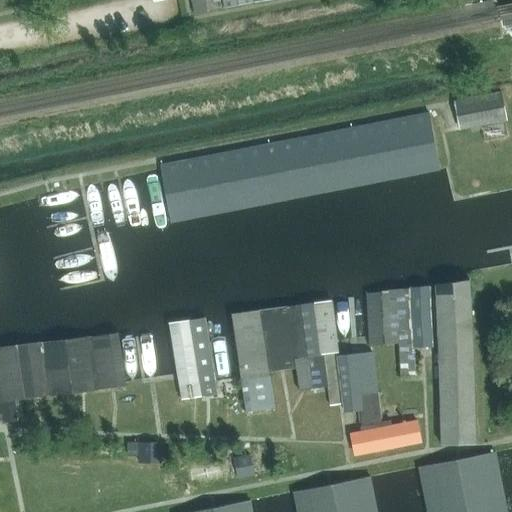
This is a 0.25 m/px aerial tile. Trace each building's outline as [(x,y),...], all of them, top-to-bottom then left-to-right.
[(190,0),(193,14),(220,8),(220,4),(219,0),(190,0)] [(507,121),(501,91),(453,100),(459,131),(507,121)] [(207,211),(439,166),(429,112),(160,164),(169,218),(207,211)] [(435,284),(442,444),(475,442),(469,279),(435,284)] [(429,286),(411,287),(413,346),(431,346),(429,286)] [(367,293),(369,335),(370,345),(398,342),(395,288),(367,293)] [(410,288),(395,288),(398,342),(399,375),(414,374),(410,288)] [(341,382),(337,356),(328,300),(314,302),(326,384),(341,382)] [(314,302),(299,304),(312,386),(326,384),(314,302)] [(299,304),(286,306),(295,366),(299,388),(312,386),(299,304)] [(286,306),(258,310),(267,370),(295,366),(286,306)] [(258,310),(230,314),(238,366),(240,375),(245,410),(273,406),(267,370),(258,310)] [(215,382),(205,317),(189,320),(200,396),(207,395),(215,394),(217,394),(215,382)] [(189,320),(168,323),(177,377),(180,399),(200,396),(189,320)] [(116,331),(88,335),(95,389),(123,385),(116,331)] [(88,335),(40,342),(47,395),(95,389),(88,335)] [(14,400),(47,395),(40,342),(0,347),(0,399),(0,402),(3,421),(3,423),(17,421),(14,400)] [(372,352),(337,356),(341,382),(326,384),(329,406),(343,404),(344,412),(359,410),(360,425),(359,426),(360,431),(391,425),(390,420),(380,422),(372,352)] [(360,431),(349,433),(354,454),(420,441),(415,420),(391,425),(360,431)] [(161,443),(127,442),(127,455),(138,455),(138,462),(161,462),(161,443)] [(506,511),(494,451),(442,461),(418,466),(426,511),(506,511)] [(249,455),(233,459),(237,478),(253,475),(249,455)] [(375,511),(369,476),(328,484),(292,491),(296,511),(375,511)] [(251,511),(249,500),(189,511),(251,511)]
